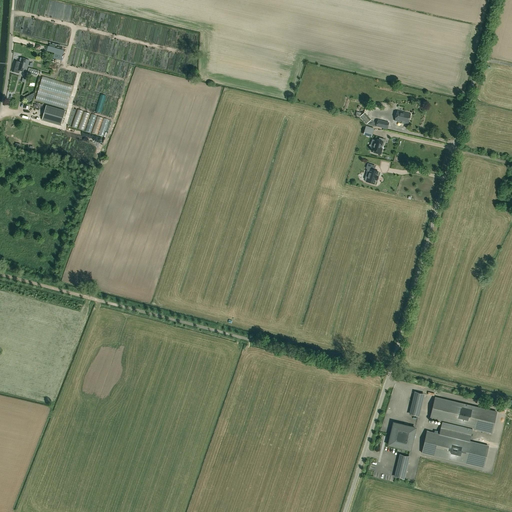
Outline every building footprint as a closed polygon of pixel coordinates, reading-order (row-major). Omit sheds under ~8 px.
[(62,51),(41,45),(41,46),(36,45),(34,49),(40,51),(40,49),(51,52),(50,54),(60,57),(62,51)] [(19,63),(14,61),(12,71),(15,72),(14,73),(19,74),(19,71),(26,73),(29,60),(20,58),(19,63)] [(41,75),(35,97),(65,106),(71,84),(41,75)] [(32,100),(34,93),(25,98),(28,103),(31,101),(31,100),(32,100)] [(61,125),(65,111),(46,105),(41,120),(61,125)] [(410,114),(397,111),(395,121),(408,124),(410,114)] [(367,125),(387,130),(389,123),(377,120),(377,122),(372,121),(364,112),(363,114),(356,112),(355,115),(360,117),(367,125)] [(374,129),(365,126),(363,135),(371,137),(374,129)] [(382,148),(384,142),(385,139),(381,138),(380,140),(375,139),(372,151),(381,154),(382,148)] [(365,169),(367,159),(358,157),(355,167),(365,169)] [(375,166),(368,164),(367,169),(369,169),(367,175),(366,175),(365,179),(365,180),(366,180),(365,181),(374,184),(375,180),(377,181),(378,176),(377,176),(378,172),(374,171),(375,166)] [(505,206),(509,195),(508,195),(509,191),(505,190),(500,205),(505,206)] [(423,395),(415,393),(410,414),(418,416),(423,395)] [(427,431),(422,453),(483,468),(496,412),(435,397),(430,419),(442,422),(439,434),(427,431)] [(393,423),(388,445),(410,450),(415,429),(393,423)] [(400,455),(395,477),(403,479),(408,457),(400,455)] [(380,461),(375,460),(373,471),(375,471),(374,476),(383,477),(384,473),(386,474),(387,470),(388,471),(389,467),(384,466),(385,462),(380,461)]
